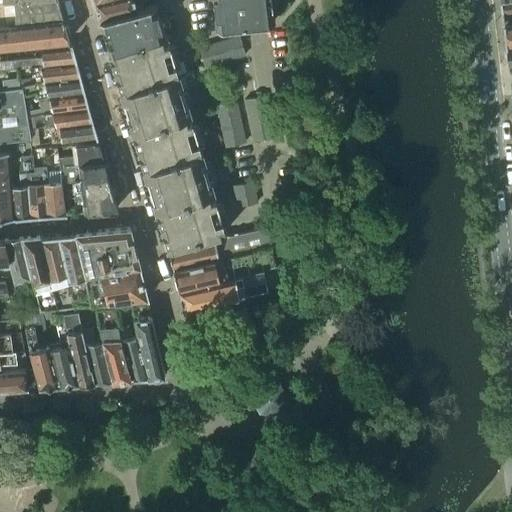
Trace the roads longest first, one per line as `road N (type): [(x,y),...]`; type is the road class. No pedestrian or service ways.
road 1 (residential): [(0,397),(182,385),(146,236)]
road 2 (secondary): [(511,323),(474,0)]
road 3 (residential): [(146,236),(272,203),(271,152)]
road 4 (residential): [(139,213),(97,69)]
road 5 (residential): [(0,229),(139,213)]
road 6 (residential): [(206,35),(263,26),(267,67),(234,78)]
